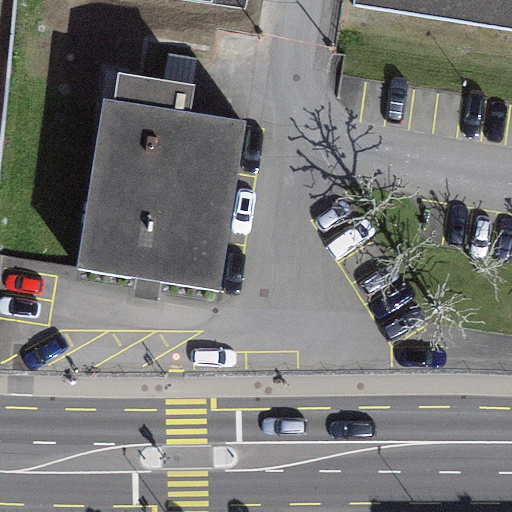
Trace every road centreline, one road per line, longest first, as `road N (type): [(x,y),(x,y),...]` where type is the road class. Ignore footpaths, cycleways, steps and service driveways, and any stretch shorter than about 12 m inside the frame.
road 1 (primary): [(511,448),(188,457),(0,450)]
road 2 (residential): [(511,190),(298,160),(312,0)]
